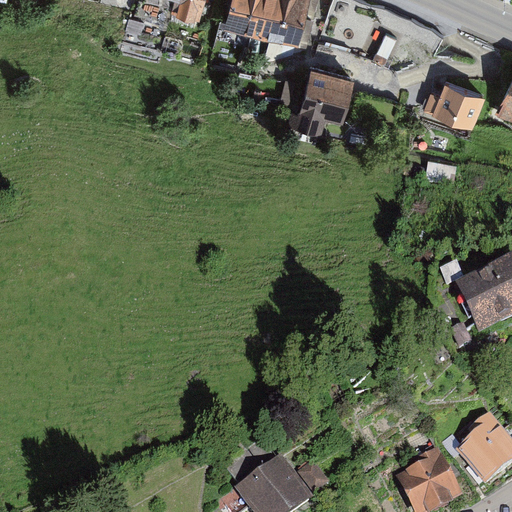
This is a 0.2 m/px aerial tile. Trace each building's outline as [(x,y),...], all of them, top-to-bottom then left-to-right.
[(321,0),(245,0),(239,23),(310,42),(321,0)] [(447,32),(363,0),(337,0),(324,36),(396,64),(407,37),(440,49),(447,32)] [(365,78),(321,67),(311,109),(355,120),(365,78)] [(486,88),(452,77),(441,111),(475,121),(486,88)] [(511,259),(460,285),(480,327),(511,311),(511,259)] [(511,477),(511,432),(504,422),(472,446),(503,485),(511,477)] [(458,460),(412,479),(425,511),(449,511),(475,501),(458,460)] [(299,468),(256,493),(266,511),(315,511),(322,509),(299,468)]
